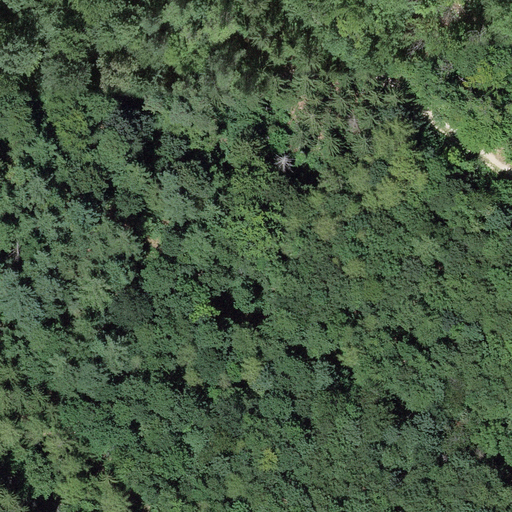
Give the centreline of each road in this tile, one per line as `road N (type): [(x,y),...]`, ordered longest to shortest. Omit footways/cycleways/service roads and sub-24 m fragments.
road 1 (track): [(297,0),(511,180)]
road 2 (track): [(146,511),(97,464),(0,338)]
